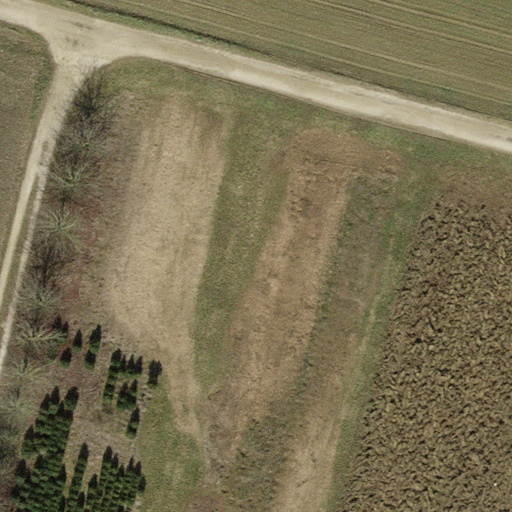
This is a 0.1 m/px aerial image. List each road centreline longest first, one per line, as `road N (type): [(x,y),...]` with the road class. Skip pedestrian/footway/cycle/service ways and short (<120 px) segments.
road 1 (track): [(0,8),(511,145)]
road 2 (track): [(0,356),(86,31)]
